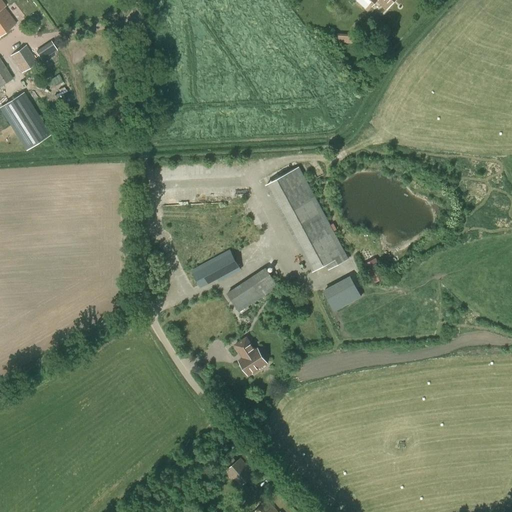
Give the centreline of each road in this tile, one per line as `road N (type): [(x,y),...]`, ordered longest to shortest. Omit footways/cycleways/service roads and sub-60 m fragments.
road 1 (unclassified): [(307,511),(193,385),(147,311),(145,44),(132,0)]
road 2 (track): [(511,108),(421,124),(379,144),(309,158)]
